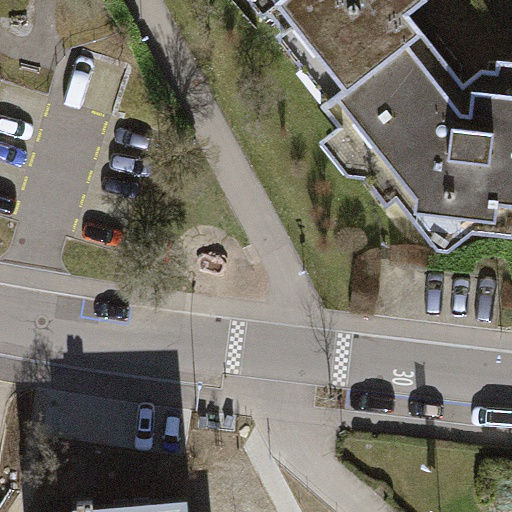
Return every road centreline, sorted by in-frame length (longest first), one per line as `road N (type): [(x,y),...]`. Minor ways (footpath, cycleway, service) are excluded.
road 1 (track): [(370,511),(291,440),(298,296),(138,0)]
road 2 (residential): [(511,387),(0,321)]
